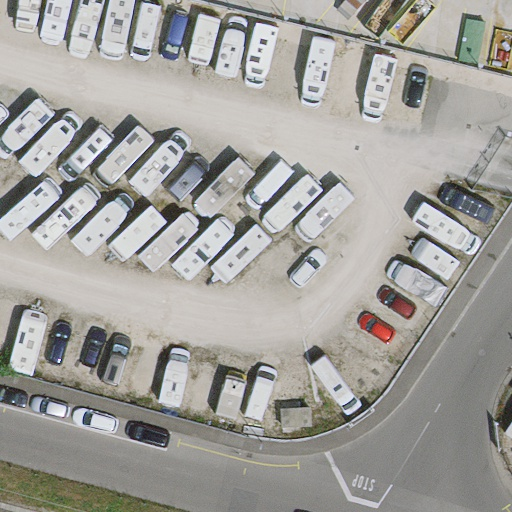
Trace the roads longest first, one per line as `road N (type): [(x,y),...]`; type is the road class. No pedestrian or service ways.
road 1 (unclassified): [(332,511),(0,423)]
road 2 (unclassified): [(511,298),(371,511)]
